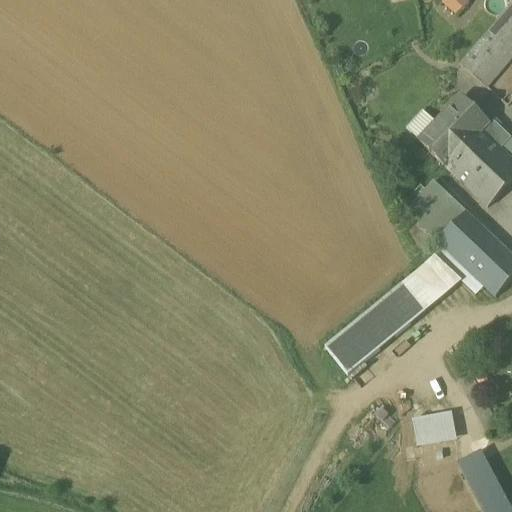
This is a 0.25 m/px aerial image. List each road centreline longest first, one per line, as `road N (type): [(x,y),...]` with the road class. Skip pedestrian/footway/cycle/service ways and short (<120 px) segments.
road 1 (track): [(297,511),(376,370)]
road 2 (track): [(511,304),(442,331),(376,370)]
